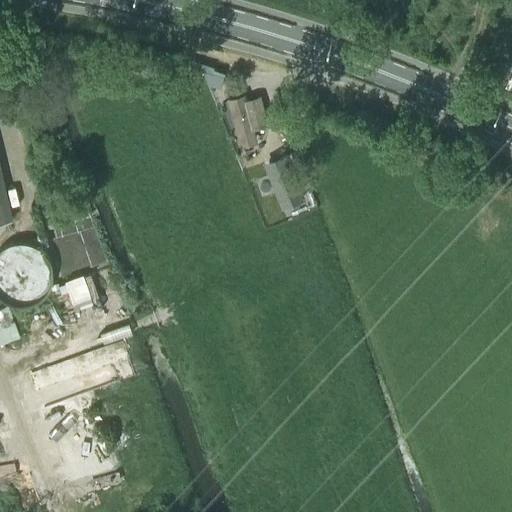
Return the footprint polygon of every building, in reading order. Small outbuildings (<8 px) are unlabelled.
[(214,73),(202,69),(207,83),(220,86),(223,76),(214,73)] [(269,124),(261,95),(247,98),(246,93),(228,98),(239,146),(256,142),(253,128),(269,124)] [(306,197),(298,178),(287,152),(263,162),(281,207),(306,197)] [(0,219),(12,217),(0,165),(0,219)] [(36,265),(36,260),(36,255),(35,250),(32,246),(30,242),(23,237),(19,235),(12,234),(8,234),(2,235),(0,235),(0,283),(4,285),(9,286),(15,286),(20,284),(24,282),(29,278),(32,274),(35,269),(36,265)] [(8,304),(0,307),(0,343),(21,336),(8,304)]
